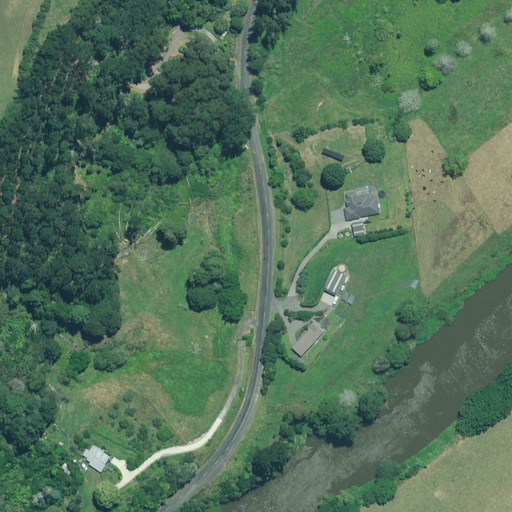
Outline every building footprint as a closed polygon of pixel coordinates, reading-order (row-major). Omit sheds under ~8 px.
[(357,196),(356,192),(345,194),(348,208),(344,209),(346,220),(380,213),(377,197),(370,199),(369,193),(357,196)] [(365,235),(362,222),(352,224),(354,237),(365,235)] [(345,276),(334,270),(323,290),(334,295),(345,276)] [(301,356),(325,332),(317,325),(314,321),(308,328),(310,330),(292,348),(301,356)] [(102,472),(111,457),(102,451),(102,450),(95,445),(91,451),(88,449),(84,455),(88,458),(87,460),(92,463),(90,465),(102,472)]
